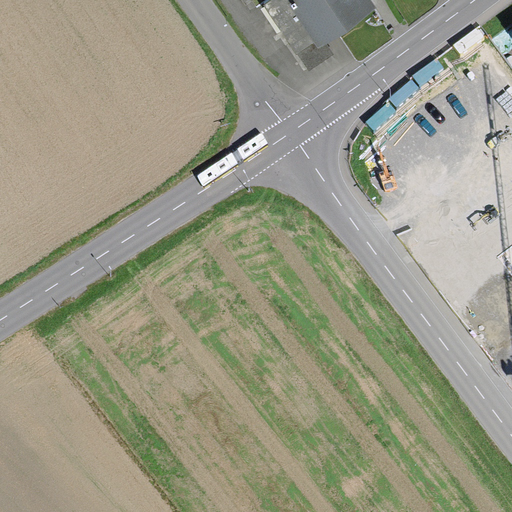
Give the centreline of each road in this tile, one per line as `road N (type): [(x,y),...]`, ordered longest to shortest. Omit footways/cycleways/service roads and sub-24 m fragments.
road 1 (tertiary): [(291,134),(511,435)]
road 2 (tertiary): [(291,134),(0,319)]
road 3 (tertiary): [(473,0),(291,134)]
road 4 (residential): [(291,134),(195,0)]
